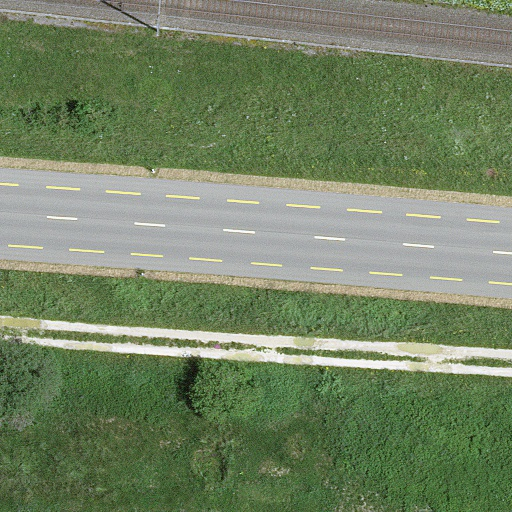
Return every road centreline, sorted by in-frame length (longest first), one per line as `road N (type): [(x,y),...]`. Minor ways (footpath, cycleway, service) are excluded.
road 1 (primary): [(511,256),(0,218)]
road 2 (track): [(0,333),(511,364)]
